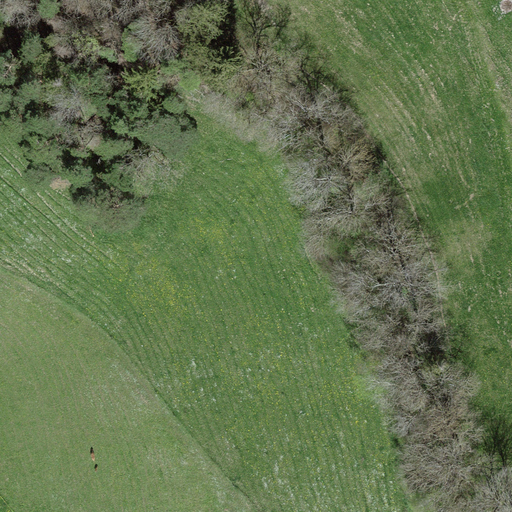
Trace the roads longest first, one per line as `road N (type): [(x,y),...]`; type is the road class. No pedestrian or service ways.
road 1 (track): [(0,267),(110,329),(256,511)]
road 2 (track): [(511,167),(495,72),(464,0)]
